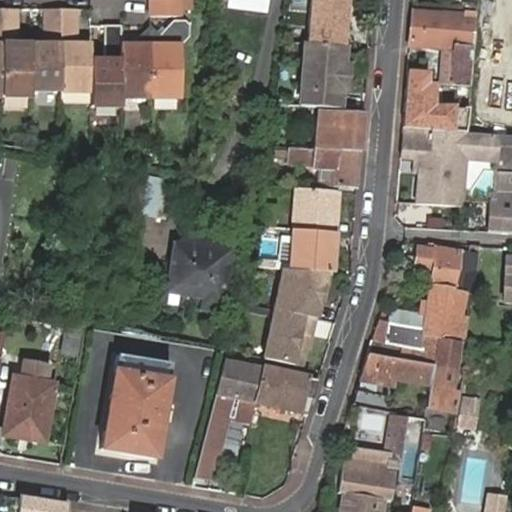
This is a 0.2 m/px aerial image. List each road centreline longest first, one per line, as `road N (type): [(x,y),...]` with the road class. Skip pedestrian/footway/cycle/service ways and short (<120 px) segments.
road 1 (residential): [(286,511),(312,483),(370,289),(375,237)]
road 2 (residential): [(375,237),(399,0)]
road 3 (residential): [(0,473),(229,511)]
road 4 (residential): [(375,237),(511,242)]
